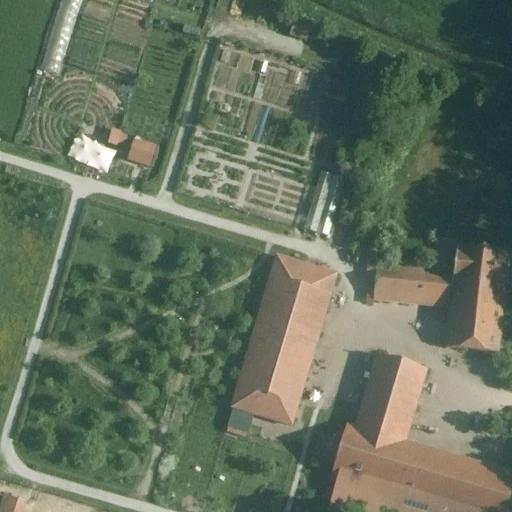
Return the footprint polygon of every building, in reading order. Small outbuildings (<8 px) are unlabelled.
[(61,0),(39,71),(58,77),(81,0),(61,0)] [(309,27),(292,23),(289,37),(306,41),(309,27)] [(110,145),(126,147),(127,133),(111,131),(110,145)] [(108,175),(116,154),(78,141),(71,162),(108,175)] [(133,142),(127,161),(150,168),(156,149),(133,142)] [(317,173),(307,231),(329,235),(339,177),(317,173)] [(509,256),(456,250),(450,294),(421,290),(423,273),(375,268),(372,301),(449,308),(444,350),(497,356),(509,256)] [(336,276),(276,258),(231,410),(291,428),(336,276)] [(426,372),(376,357),(355,428),(347,425),(330,481),(336,483),(328,511),(331,511),(506,511),(511,492),(511,475),(404,444),(426,372)]
